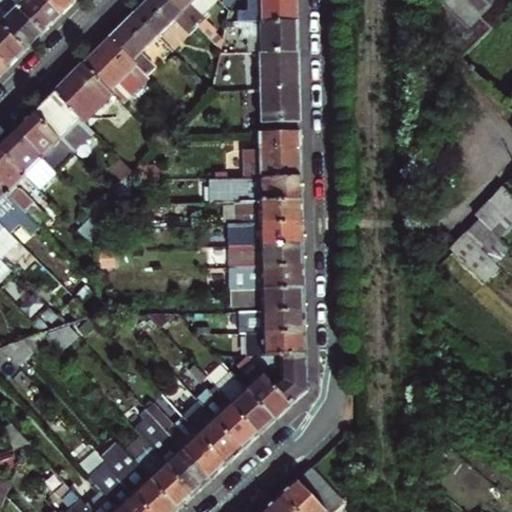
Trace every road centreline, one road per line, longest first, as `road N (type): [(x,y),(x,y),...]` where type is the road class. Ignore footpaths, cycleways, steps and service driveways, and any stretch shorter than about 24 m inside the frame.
road 1 (residential): [(218,511),(312,434),(333,399),(339,340),(328,0)]
road 2 (residential): [(109,0),(0,108)]
